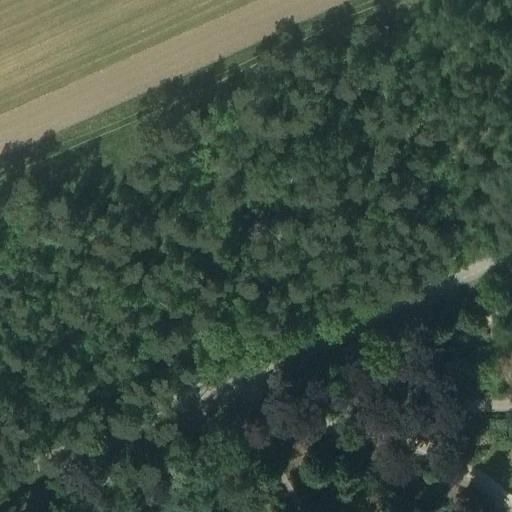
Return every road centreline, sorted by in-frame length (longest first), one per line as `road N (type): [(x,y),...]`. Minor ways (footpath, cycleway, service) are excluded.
road 1 (unclassified): [(0,488),(511,249)]
road 2 (track): [(396,0),(0,177)]
